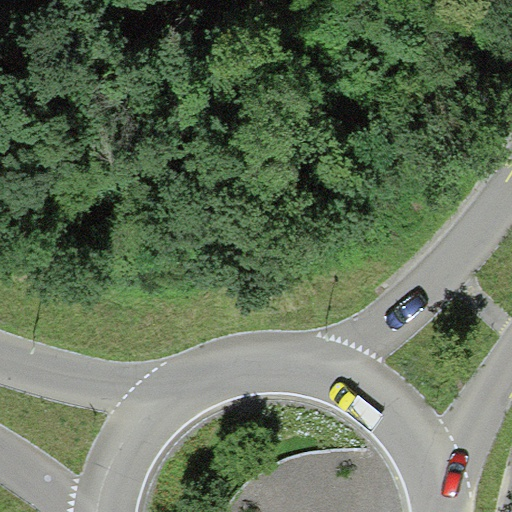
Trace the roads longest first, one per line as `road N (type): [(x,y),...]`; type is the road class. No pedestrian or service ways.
road 1 (tertiary): [(511,181),(481,233),(404,324),(320,371)]
road 2 (secondary): [(435,488),(415,443),(384,406),(320,371)]
road 3 (secondary): [(164,402),(80,388),(0,362)]
road 4 (secondary): [(320,371),(238,367),(164,402)]
road 5 (tertiary): [(435,488),(511,368)]
road 6 (secondary): [(164,402),(117,461),(102,511)]
